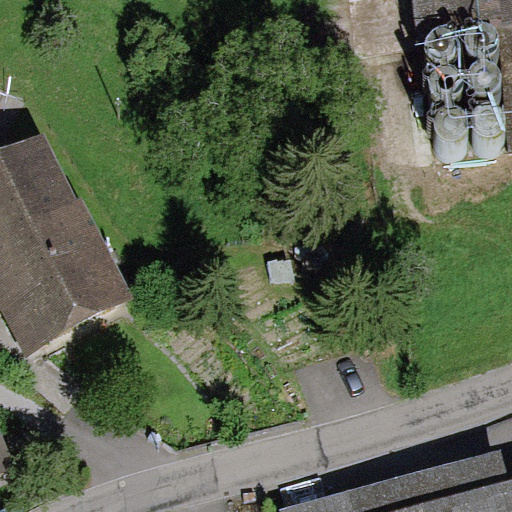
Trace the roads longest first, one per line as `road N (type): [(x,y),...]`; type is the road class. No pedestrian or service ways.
road 1 (residential): [(140,487),(386,429),(511,387)]
road 2 (residential): [(0,389),(120,454),(140,487)]
